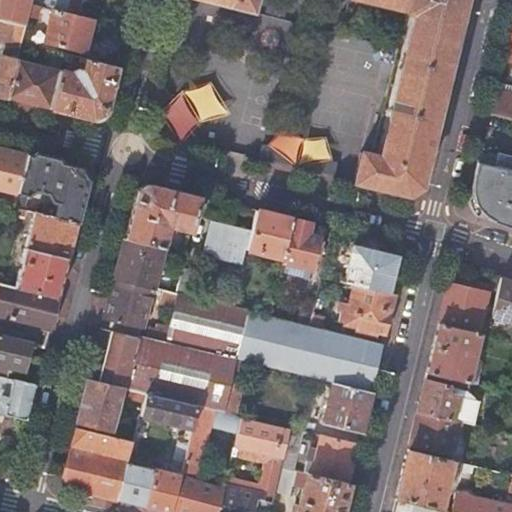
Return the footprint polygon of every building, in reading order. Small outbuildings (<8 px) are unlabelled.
[(0,0),(0,20),(24,26),(30,4),(31,0),(0,0)] [(31,0),(30,4),(39,6),(52,9),(56,11),(74,15),(77,0),(31,0)] [(203,0),(255,13),(258,0),(203,0)] [(360,153),(353,182),(407,195),(419,188),(464,0),(355,0),(406,13),(371,155),(360,153)] [(184,2),(179,22),(185,23),(190,4),(184,2)] [(30,4),(24,26),(24,28),(33,30),(39,6),(30,4)] [(74,15),(56,11),(52,9),(47,27),(46,33),(43,43),(82,52),(91,19),(74,15)] [(511,18),(511,19),(502,59),(511,62),(511,18)] [(24,26),(0,20),(0,42),(19,47),(20,42),(24,28),(24,26)] [(20,42),(19,47),(16,59),(7,99),(50,108),(58,74),(59,69),(26,62),(30,45),(20,42)] [(70,63),(72,54),(64,53),(62,61),(70,63)] [(1,56),(0,61),(0,96),(7,99),(16,59),(1,56)] [(58,74),(50,108),(91,119),(105,111),(116,65),(80,56),(79,62),(84,63),(82,72),(80,71),(80,70),(74,69),(71,72),(70,76),(58,74)] [(176,132),(227,113),(214,79),(163,98),(176,132)] [(511,85),(497,82),(494,92),(511,96),(511,85)] [(511,96),(494,92),(489,113),(511,119),(511,96)] [(27,155),(0,148),(0,175),(10,177),(3,205),(12,207),(15,207),(18,193),(27,155)] [(79,167),(27,155),(18,193),(26,195),(34,190),(47,193),(51,201),(58,203),(55,217),(76,222),(87,180),(79,167)] [(495,166),(511,170),(511,159),(497,156),(495,166)] [(291,167),(337,178),(339,172),(293,161),(291,167)] [(511,196),(507,195),(511,173),(511,170),(495,166),(482,163),(473,198),(483,218),(511,228),(511,196)] [(189,233),(198,196),(148,184),(136,192),(123,239),(162,248),(163,248),(168,229),(189,233)] [(56,298),(76,222),(55,217),(15,207),(12,207),(10,215),(24,219),(25,216),(32,218),(14,287),(56,298)] [(290,218),(255,209),(245,250),(281,259),(290,218)] [(290,218),(281,259),(280,262),(309,269),(317,238),(305,235),(308,222),(290,218)] [(247,233),(209,224),(201,254),(240,263),(247,233)] [(162,248),(123,239),(113,278),(152,288),(162,248)] [(353,285),(386,292),(394,257),(352,247),(344,278),(341,277),(341,274),(322,270),(320,277),(353,285)] [(199,273),(181,269),(180,272),(175,293),(177,294),(193,298),(199,273)] [(175,293),(180,272),(170,270),(164,291),(175,293)] [(501,277),(488,273),(486,283),(499,287),(501,277)] [(511,281),(501,277),(499,287),(492,316),(508,322),(511,307),(511,306),(511,281)] [(152,288),(113,278),(103,317),(142,327),(152,288)] [(48,329),(56,298),(14,287),(0,284),(0,316),(19,321),(18,328),(33,332),(34,325),(48,329)] [(447,284),(437,324),(477,333),(487,293),(447,284)] [(394,294),(386,292),(353,285),(349,305),(339,303),(337,310),(347,312),(344,324),(384,334),(394,294)] [(164,291),(162,291),(159,302),(174,306),(177,294),(175,293),(164,291)] [(247,311),(193,298),(177,294),(174,306),(169,328),(164,344),(145,339),(110,331),(105,350),(98,382),(138,392),(143,393),(144,393),(196,406),(223,413),(235,360),(247,311)] [(309,326),(315,301),(302,298),(296,322),(309,326)] [(370,392),(381,343),(309,326),(296,322),(268,316),(247,311),(235,360),(247,363),(331,383),(370,392)] [(492,316),(487,335),(511,341),(511,322),(508,322),(492,316)] [(437,324),(426,372),(469,383),(474,363),(478,364),(480,355),(475,354),(481,334),(477,333),(437,324)] [(148,327),(145,339),(164,344),(169,328),(156,325),(155,329),(148,327)] [(110,331),(100,328),(95,347),(105,350),(110,331)] [(22,371),(30,343),(0,335),(0,369),(4,370),(5,367),(11,368),(22,371)] [(247,363),(235,360),(223,413),(235,415),(247,363)] [(511,372),(503,370),(498,390),(511,393),(511,391),(511,372)] [(416,412),(459,422),(471,425),(477,402),(466,392),(469,383),(426,372),(416,412)] [(0,395),(7,398),(12,380),(0,376),(0,395)] [(87,379),(76,422),(110,430),(119,395),(136,399),(138,392),(98,382),(87,379)] [(0,413),(25,419),(34,385),(12,380),(7,398),(5,405),(1,403),(0,407),(0,413)] [(361,431),(370,392),(331,383),(327,401),(326,407),(322,422),(361,431)] [(196,406),(144,393),(139,415),(171,423),(172,417),(193,421),(196,406)] [(236,433),(240,417),(235,415),(223,413),(196,406),(193,421),(187,443),(171,511),(217,511),(223,489),(196,482),(210,426),(236,433)] [(416,412),(408,443),(451,454),(459,422),(416,412)] [(279,467),(288,428),(240,417),(236,433),(232,454),(249,458),(250,450),(265,453),(272,464),(267,484),(257,491),(225,483),(223,489),(217,511),(252,511),(256,500),(270,504),(273,492),(279,467)] [(131,442),(75,427),(63,475),(70,489),(117,500),(126,464),(127,457),(129,451),(131,442)] [(299,442),(301,431),(288,428),(279,467),(295,470),(298,454),(290,453),(292,446),(299,442)] [(357,445),(319,436),(311,475),(348,484),(357,445)] [(117,500),(167,511),(171,511),(187,443),(177,441),(169,475),(126,464),(117,500)] [(250,450),(249,458),(264,462),(257,491),(267,484),(272,464),(265,453),(250,450)] [(450,511),(511,511),(511,505),(493,501),(466,495),(455,492),(451,506),(440,504),(449,467),(454,468),(456,462),(407,450),(395,499),(415,503),(450,511)] [(289,496),(295,470),(279,467),(273,492),(289,496)] [(340,511),(348,484),(311,475),(306,473),(296,511),(340,511)] [(466,495),(493,501),(494,494),(468,488),(466,495)] [(450,511),(415,503),(412,511),(450,511)]
